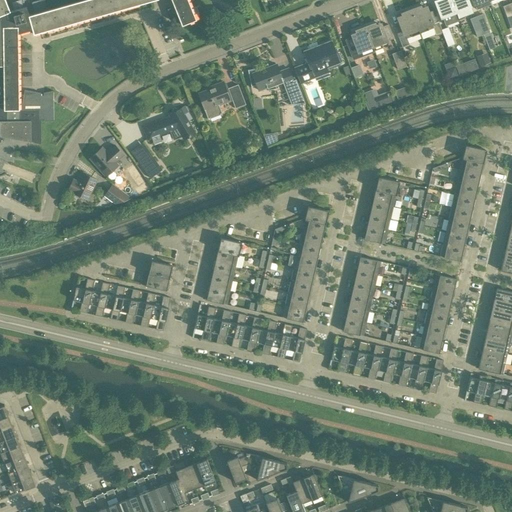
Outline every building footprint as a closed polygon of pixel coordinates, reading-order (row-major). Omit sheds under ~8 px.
[(187,0),(77,0),(78,2),(59,7),(46,11),(43,0),(41,0),(32,3),(35,14),(29,16),(26,7),(24,8),(21,0),(20,0),(12,2),(14,11),(10,12),(5,0),(0,0),(0,66),(3,66),(4,104),(0,104),(0,140),(1,137),(41,144),(41,119),(44,119),(44,121),(54,121),(53,91),(44,93),(44,95),(41,96),(41,93),(24,90),(22,103),(20,103),(19,33),(32,30),(34,34),(154,0),(171,0),(182,25),(196,20),(187,0)] [(461,25),(451,0),(437,0),(435,1),(442,17),(450,14),(454,26),(460,24),(461,25)] [(467,0),(451,0),(461,25),(459,20),(465,18),(463,14),(471,11),(469,7),(470,6),(467,0)] [(511,12),(509,4),(503,7),(511,30),(511,12)] [(420,7),(411,10),(420,33),(433,28),(436,34),(442,31),(441,30),(434,10),(428,13),(426,7),(421,9),(420,7)] [(420,33),(411,10),(402,13),(403,16),(398,18),(400,23),(394,26),(402,47),(409,44),(407,39),(420,33)] [(483,14),(477,17),(484,35),(490,32),(483,14)] [(484,35),(477,17),(470,19),(477,37),(484,35)] [(368,27),(365,28),(375,51),(383,48),(381,43),(393,38),(388,25),(381,27),(380,24),(375,26),(374,24),(368,27)] [(375,51),(365,28),(357,31),(357,33),(353,35),(353,37),(347,40),(352,54),(364,49),(366,54),(375,51)] [(448,28),(441,30),(442,31),(446,41),(448,46),(454,44),(448,28)] [(312,74),(339,63),(331,41),(303,52),(307,63),(295,68),(301,83),(314,78),(312,74)] [(407,66),(401,50),(392,54),(398,70),(407,66)] [(379,68),(377,56),(367,59),(369,70),(379,68)] [(488,56),(478,60),(481,67),(490,63),(488,56)] [(474,59),(469,62),(472,71),(478,69),(474,59)] [(458,75),(453,61),(444,65),(449,78),(458,75)] [(289,101),(305,103),(305,102),(304,102),(296,79),(293,80),(288,69),(279,72),(276,64),(268,68),(265,65),(261,67),(256,68),(248,70),(251,88),(252,88),(251,87),(256,85),(259,90),(268,87),(269,89),(267,90),(275,88),(275,84),(282,81),(284,85),(290,100),(289,100),(289,101)] [(363,74),(360,66),(353,69),(356,77),(363,74)] [(205,110),(208,119),(222,113),(219,105),(232,100),(235,108),(245,104),(237,85),(228,89),(226,84),(224,85),(223,82),(208,88),(209,90),(198,94),(205,110)] [(375,89),(363,93),(370,109),(393,100),(389,91),(378,95),(375,89)] [(400,89),(394,91),(397,99),(403,97),(400,89)] [(255,108),(263,108),(262,97),(254,97),(255,108)] [(184,138),(194,133),(183,115),(187,112),(184,107),(170,115),(171,117),(144,127),(149,140),(152,139),(155,145),(162,142),(160,136),(170,132),(173,140),(183,136),(184,138)] [(263,134),(267,145),(278,141),(277,132),(263,134)] [(115,162),(123,155),(114,145),(109,150),(110,151),(107,153),(102,148),(90,159),(106,176),(118,165),(115,162)] [(466,146),(462,159),(482,164),(485,151),(484,150),(466,146)] [(160,172),(147,154),(138,161),(144,168),(143,168),(143,169),(144,168),(147,173),(146,173),(147,174),(147,173),(151,178),(150,178),(151,178),(160,172)] [(462,159),(460,171),(479,176),(482,164),(462,159)] [(433,168),(434,172),(448,167),(446,163),(433,168)] [(127,170),(138,186),(145,182),(134,165),(127,170)] [(460,171),(457,184),(476,188),(479,176),(460,171)] [(73,193),(87,200),(97,180),(82,173),(79,180),(78,182),(73,179),(68,189),(73,192),(73,193)] [(380,178),(377,190),(397,195),(400,182),(380,178)] [(457,184),(454,196),(473,200),(476,188),(457,184)] [(105,195),(115,203),(129,198),(112,185),(105,195)] [(377,190),(374,203),(394,207),(397,195),(377,190)] [(454,196),(451,208),(471,213),(473,200),(454,196)] [(374,203),(371,215),(391,220),(394,207),(374,203)] [(308,206),(305,219),(324,224),(327,212),(327,211),(308,206)] [(451,208),(448,220),(468,225),(471,213),(451,208)] [(371,215),(369,228),(388,232),(391,220),(371,215)] [(305,219),(302,232),(321,236),(324,224),(305,219)] [(448,220),(445,233),(465,237),(468,225),(448,220)] [(388,232),(369,228),(366,240),(385,245),(388,232)] [(302,232),(299,244),(318,249),(321,236),(302,232)] [(445,233),(443,245),(462,249),(465,237),(445,233)] [(220,250),(239,254),(242,243),(222,239),(220,250)] [(299,244),(296,256),(316,261),(318,249),(299,244)] [(462,249),(443,245),(440,257),(459,262),(462,249)] [(220,250),(217,262),(236,267),(239,254),(220,250),(219,249),(220,250)] [(296,256),(293,269),(313,273),(316,261),(296,256)] [(362,258),(359,270),(378,275),(381,262),(362,258)] [(511,263),(505,261),(502,272),(511,274),(511,263)] [(151,262),(149,273),(168,278),(170,266),(151,262)] [(217,262),(214,275),(233,280),(236,267),(217,262)] [(293,269),(290,281),(310,285),(313,273),(293,269)] [(359,270),(356,283),(375,287),(378,275),(359,270)] [(168,278),(149,273),(146,287),(165,291),(168,278)] [(214,275),(211,288),(230,292),(233,280),(214,275)] [(436,275),(433,288),(452,292),(455,279),(436,275)] [(79,312),(86,314),(94,280),(87,279),(85,289),(77,287),(79,277),(78,277),(71,310),(72,310),(74,301),(82,302),(79,312)] [(95,316),(101,317),(109,284),(102,282),(100,292),(92,291),(95,281),(94,280),(86,314),(87,314),(89,304),(97,306),(95,316)] [(290,281),(288,293),(307,298),(310,285),(290,281)] [(356,283),(353,295),(372,300),(375,287),(356,283)] [(110,319),(117,321),(124,288),(118,286),(115,296),(108,294),(110,284),(109,284),(101,317),(102,317),(104,308),(112,309),(110,319)] [(125,323),(132,324),(140,291),(133,289),(130,299),(123,298),(125,288),(124,288),(117,321),(120,311),(127,313),(125,323)] [(230,292),(211,288),(208,301),(227,305),(230,292)] [(433,288),(430,300),(449,304),(452,292),(433,288)] [(511,292),(498,289),(496,300),(511,303),(511,292)] [(140,326),(147,328),(155,295),(148,293),(146,303),(138,301),(140,291),(132,324),(133,324),(135,315),(142,317),(140,326)] [(288,293),(285,306),(304,310),(307,298),(288,293)] [(155,295),(147,328),(148,328),(150,318),(158,320),(155,330),(163,331),(170,298),(163,297),(161,306),(153,305),(155,295)] [(353,295),(350,308),(369,312),(372,300),(353,295)] [(430,300),(427,312),(446,317),(449,304),(430,300)] [(511,303),(496,300),(494,310),(511,314),(511,303)] [(201,340),(208,342),(215,309),(208,307),(206,317),(198,315),(201,305),(200,305),(192,338),(193,338),(195,329),(203,331),(201,340)] [(304,310),(285,306),(282,318),(301,323),(301,322),(304,310)] [(350,308),(347,320),(367,324),(369,312),(350,308)] [(216,344),(223,345),(230,312),(224,310),(221,320),(214,319),(216,309),(215,309),(208,342),(210,332),(218,334),(216,344)] [(511,314),(494,310),(491,319),(511,324),(511,314)] [(231,347),(238,349),(246,316),(239,314),(237,324),(229,322),(231,312),(230,312),(223,345),(226,336),(233,338),(231,347)] [(427,312),(424,325),(443,329),(446,317),(427,312)] [(246,351),(253,352),(261,319),(254,318),(252,327),(244,326),(246,316),(238,349),(239,349),(241,339),(249,341),(246,351)] [(262,354),(268,356),(276,323),(269,321),(267,331),(259,329),(262,319),(261,319),(253,352),(254,352),(256,343),(264,345),(262,354)] [(511,324),(491,319),(489,330),(511,335),(511,324)] [(367,324),(347,320),(344,333),(364,337),(367,324)] [(277,358),(284,359),(291,326),(284,325),(282,335),(274,333),(277,323),(276,323),(268,356),(269,356),(271,346),(279,348),(277,358)] [(424,325),(421,337),(441,342),(443,329),(424,325)] [(291,326),(284,359),(286,350),(294,352),(292,361),(299,363),(307,330),(300,328),(297,338),(290,336),(292,326),(291,326)] [(511,335),(489,330),(487,340),(510,345),(511,335)] [(337,372),(344,373),(352,340),(345,339),(343,349),(335,347),(337,337),(336,337),(328,370),(329,370),(332,360),(339,362),(337,372)] [(441,342),(421,337),(418,350),(438,354),(441,342)] [(352,375),(359,377),(367,344),(360,342),(358,352),(350,350),(352,340),(344,373),(345,373),(347,364),(355,366),(352,375)] [(487,340),(484,350),(507,355),(510,345),(487,340)] [(368,379),(374,380),(382,347),(375,346),(373,356),(365,354),(368,344),(367,344),(359,377),(360,377),(362,367),(370,369),(368,378),(368,379)] [(383,382),(390,384),(397,351),(390,349),(388,359),(380,357),(383,347),(382,347),(374,380),(375,380),(377,371),(385,373),(383,382)] [(484,350),(482,360),(505,365),(507,355),(484,350)] [(398,386),(405,387),(412,354),(406,353),(403,363),(396,361),(398,351),(397,351),(390,384),(392,374),(400,376),(398,386)] [(413,389),(420,391),(428,358),(421,356),(419,366),(411,364),(413,354),(412,354),(405,387),(405,388),(408,378),(415,380),(413,389)] [(428,358),(420,391),(421,391),(423,381),(431,383),(428,393),(436,395),(443,361),(436,360),(434,370),(426,368),(428,358)] [(505,365),(482,360),(480,370),(503,375),(505,365)] [(473,403),(480,405),(486,377),(480,376),(479,380),(471,378),(472,374),(471,374),(464,401),(466,401),(468,392),(476,394),(473,403)] [(489,407),(495,408),(502,381),(495,379),(494,383),(486,382),(487,378),(486,377),(480,405),(481,405),(483,395),(491,397),(489,407)] [(504,410),(511,412),(511,405),(511,383),(510,383),(509,387),(501,385),(502,381),(495,408),(496,408),(498,399),(506,401),(504,410)] [(0,418),(0,429),(12,426),(11,425),(10,421),(10,420),(9,420),(8,417),(8,416),(0,418)] [(0,429),(0,441),(16,436),(15,435),(14,431),(14,430),(13,430),(12,427),(12,426),(0,429)] [(0,441),(0,453),(19,446),(19,445),(19,444),(17,441),(18,440),(17,440),(16,436),(0,441)] [(0,453),(4,463),(24,456),(23,455),(21,451),(22,450),(21,450),(20,447),(19,446),(0,453)] [(246,453),(247,455),(250,463),(252,469),(256,480),(286,468),(287,467),(288,465),(287,464),(286,463),(246,453)] [(247,455),(238,459),(237,456),(236,456),(237,457),(227,461),(227,460),(226,460),(235,482),(236,482),(235,481),(245,477),(245,478),(246,478),(244,472),(252,469),(250,463),(247,455)] [(4,463),(8,473),(27,466),(27,465),(26,464),(25,461),(25,460),(23,456),(24,456),(4,463)] [(196,463),(204,485),(205,485),(204,484),(214,480),(214,481),(215,481),(206,459),(205,459),(206,460),(196,464),(196,463)] [(186,467),(194,489),(195,489),(194,488),(204,484),(204,485),(196,463),(195,463),(196,464),(186,468),(186,467)] [(8,473),(12,483),(31,476),(31,475),(29,471),(29,470),(28,467),(28,466),(27,466),(8,473)] [(175,471),(179,480),(184,492),(184,491),(194,488),(194,489),(186,467),(185,467),(186,468),(176,472),(176,471),(175,471)] [(314,474),(303,478),(312,500),(322,496),(314,474)] [(377,485),(353,479),(337,475),(348,502),(377,490),(379,489),(379,487),(379,486),(377,485)] [(31,476),(12,483),(16,493),(35,486),(35,485),(33,481),(33,480),(32,480),(31,476)] [(292,482),(296,492),(297,492),(301,503),(302,502),(302,504),(312,500),(303,478),(293,482),(292,482)] [(169,482),(177,505),(178,504),(177,503),(187,500),(187,501),(188,500),(184,491),(184,492),(179,480),(169,484),(169,482)] [(159,486),(167,509),(167,508),(167,507),(176,504),(177,505),(169,482),(168,483),(169,484),(159,487),(159,486)] [(260,488),(262,494),(273,489),(271,484),(260,488)] [(149,490),(156,511),(157,511),(166,507),(167,509),(159,486),(158,487),(159,488),(149,491),(149,490)] [(220,494),(220,493),(218,489),(210,492),(212,497),(220,494)] [(139,494),(138,494),(145,511),(154,511),(156,511),(149,490),(148,490),(149,492),(139,495),(139,494)] [(253,491),(246,494),(249,501),(255,498),(253,491)] [(297,492),(296,492),(287,495),(287,494),(286,495),(292,511),(303,511),(304,511),(305,511),(302,504),(302,502),(301,503),(297,492)] [(129,498),(128,498),(133,511),(145,511),(138,494),(139,496),(129,499),(129,498)] [(249,501),(246,494),(240,496),(243,503),(249,501)] [(118,502),(122,511),(133,511),(128,498),(128,500),(119,503),(118,502)] [(282,511),(281,509),(287,506),(284,498),(278,501),(277,498),(276,499),(276,500),(267,503),(266,502),(266,503),(269,511),(282,511)] [(394,502),(397,511),(410,511),(404,498),(404,499),(395,503),(394,502)] [(443,501),(439,511),(467,511),(469,511),(469,509),(468,507),(467,507),(443,501)] [(108,506),(110,511),(122,511),(118,502),(118,503),(109,507),(108,506)] [(384,506),(386,511),(397,511),(394,502),(394,503),(385,507),(384,506)]
